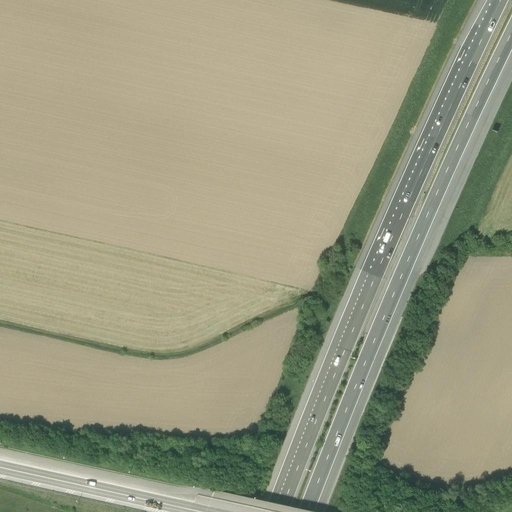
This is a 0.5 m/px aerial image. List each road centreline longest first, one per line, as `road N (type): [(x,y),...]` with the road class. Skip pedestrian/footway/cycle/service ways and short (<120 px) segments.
road 1 (motorway): [(500,0),(375,273),(280,511)]
road 2 (motorway): [(306,511),(405,265),(511,31)]
road 3 (secondary): [(201,511),(0,466)]
